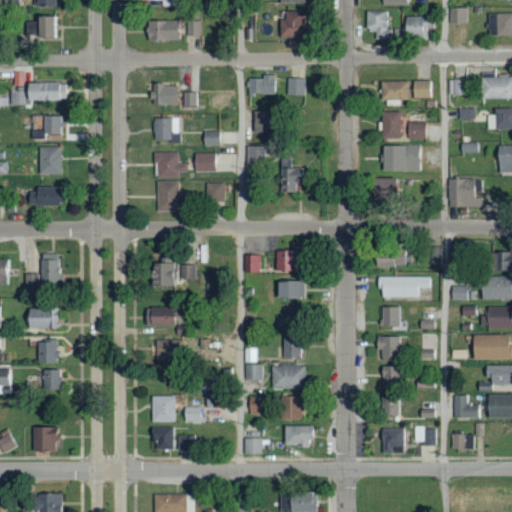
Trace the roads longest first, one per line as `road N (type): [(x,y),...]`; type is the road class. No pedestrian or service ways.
road 1 (residential): [(0,61),(511,55)]
road 2 (residential): [(122,511),(120,0)]
road 3 (residential): [(511,227),(0,229)]
road 4 (residential): [(95,0),(97,511)]
road 5 (residential): [(511,469),(0,470)]
road 6 (residential): [(346,511),(346,0)]
